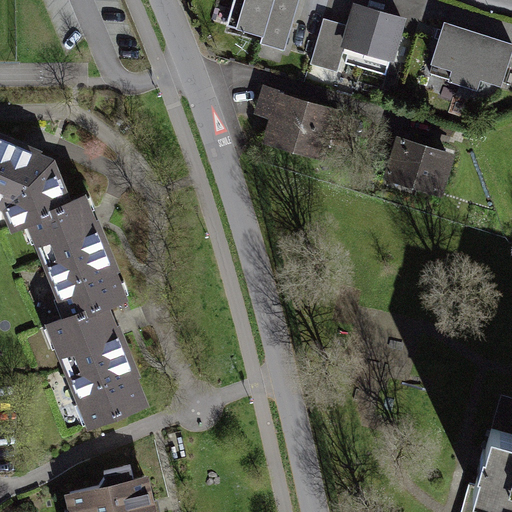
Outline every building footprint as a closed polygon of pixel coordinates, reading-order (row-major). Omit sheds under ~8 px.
[(262,39),(285,45),(298,0),(236,0),(230,22),(264,32),(262,39)] [(337,59),(385,72),(401,17),(358,5),(352,29),(326,22),(316,60),(335,65),(337,59)] [(498,81),(510,39),(445,20),(432,63),(498,81)] [(261,107),(276,112),(268,136),(315,152),(330,106),(268,86),(261,107)] [(0,132),(0,200),(6,203),(52,156),(0,132)] [(400,137),(389,176),(439,190),(451,152),(400,137)] [(30,217),(69,314),(108,299),(123,293),(85,197),(70,203),(52,156),(6,203),(14,223),(30,217)] [(148,399),(108,299),(69,314),(51,321),(91,421),(148,399)] [(511,436),(485,429),(466,494),(511,506),(511,436)] [(149,478),(68,495),(72,511),(156,511),(156,507),(149,478)]
